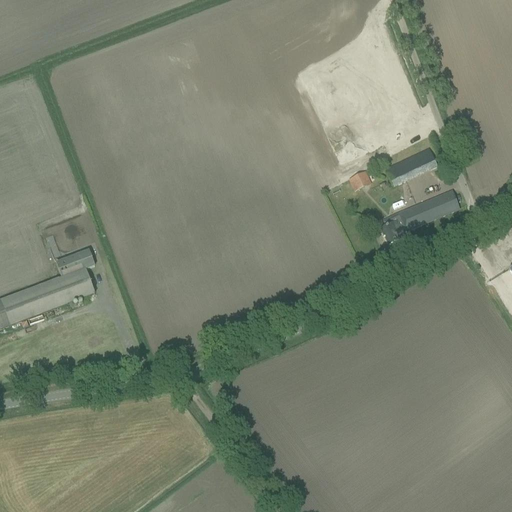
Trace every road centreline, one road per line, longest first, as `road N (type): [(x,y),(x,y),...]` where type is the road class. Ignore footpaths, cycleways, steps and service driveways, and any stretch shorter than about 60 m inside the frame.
road 1 (unclassified): [(0,410),(199,372),(341,313),(474,228)]
road 2 (unclassified): [(474,228),(392,0)]
road 3 (track): [(279,511),(179,378)]
